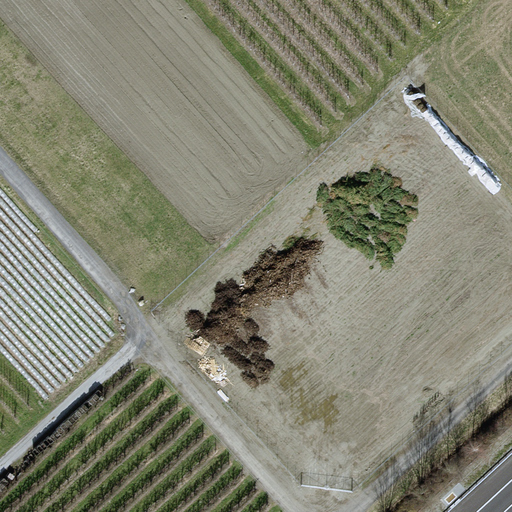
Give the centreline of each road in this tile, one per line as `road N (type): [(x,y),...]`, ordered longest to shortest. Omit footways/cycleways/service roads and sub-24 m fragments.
road 1 (unclassified): [(134,341),(295,511)]
road 2 (unclassified): [(0,162),(126,313),(134,341)]
road 3 (track): [(511,364),(349,511)]
road 4 (unclassified): [(0,465),(134,341)]
